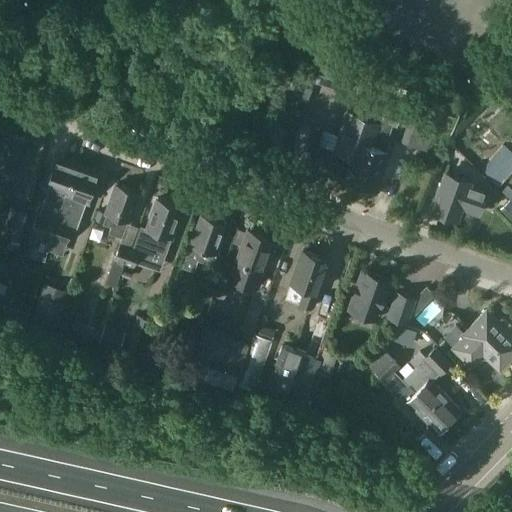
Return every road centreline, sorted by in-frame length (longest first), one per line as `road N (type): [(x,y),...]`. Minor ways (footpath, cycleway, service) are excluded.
road 1 (residential): [(511,278),(0,94)]
road 2 (motorway): [(207,511),(0,466)]
